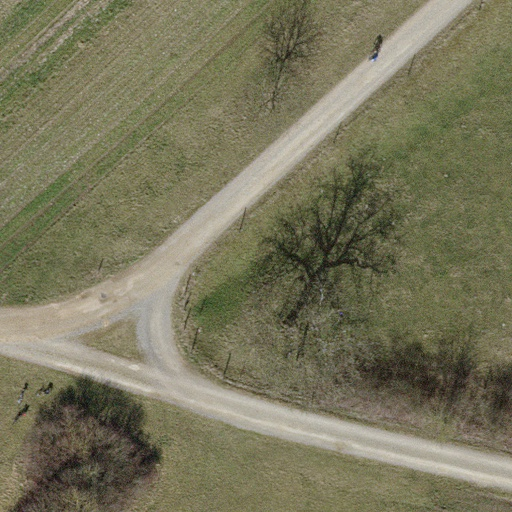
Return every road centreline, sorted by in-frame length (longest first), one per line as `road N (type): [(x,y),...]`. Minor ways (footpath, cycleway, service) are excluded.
road 1 (track): [(0,333),(386,448),(511,474)]
road 2 (track): [(74,356),(458,0)]
